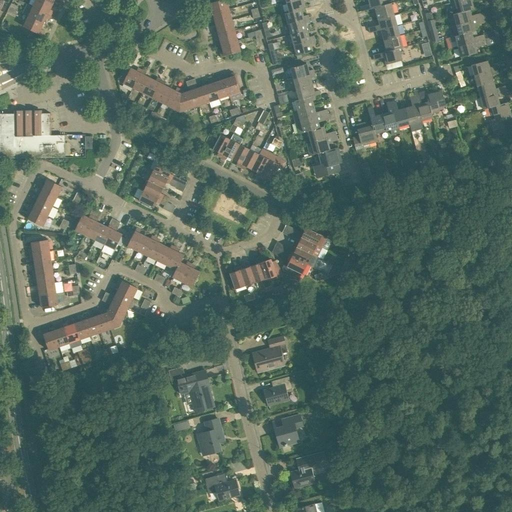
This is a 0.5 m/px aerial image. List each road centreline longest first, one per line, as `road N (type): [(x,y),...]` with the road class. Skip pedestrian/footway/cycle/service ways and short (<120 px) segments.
road 1 (residential): [(222,324),(210,303),(166,308),(158,289),(120,271),(91,304),(31,325)]
road 2 (secondary): [(34,511),(0,277)]
road 3 (residential): [(31,325),(10,221),(45,164),(93,186)]
road 4 (residential): [(270,511),(222,324)]
road 5 (residential): [(269,101),(261,70),(230,63),(184,68),(131,35)]
road 6 (residential): [(93,186),(116,127),(92,47)]
road 7 (residential): [(168,223),(220,254),(267,236),(276,214)]
